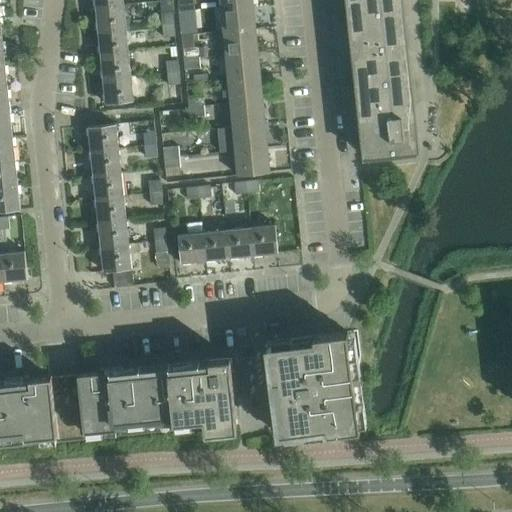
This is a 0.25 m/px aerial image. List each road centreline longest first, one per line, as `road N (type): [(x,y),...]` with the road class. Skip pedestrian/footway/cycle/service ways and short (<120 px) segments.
road 1 (residential): [(63,328),(315,305),(336,287),(312,0)]
road 2 (secondary): [(511,478),(29,511)]
road 3 (residential): [(63,328),(38,111),(55,0)]
